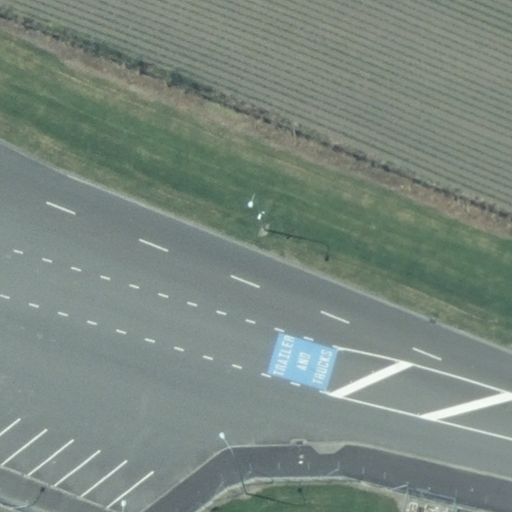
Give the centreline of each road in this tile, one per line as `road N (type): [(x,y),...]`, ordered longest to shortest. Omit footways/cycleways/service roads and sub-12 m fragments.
road 1 (unclassified): [(0,158),(320,296)]
road 2 (unclassified): [(259,392),(0,289)]
road 3 (unclassified): [(259,392),(0,326)]
road 4 (unclassified): [(511,455),(259,392)]
road 5 (unclassified): [(320,296),(511,371)]
road 6 (unclassified): [(143,279),(320,296)]
road 7 (unclassified): [(259,392),(143,279)]
road 8 (unclassified): [(0,221),(143,279)]
